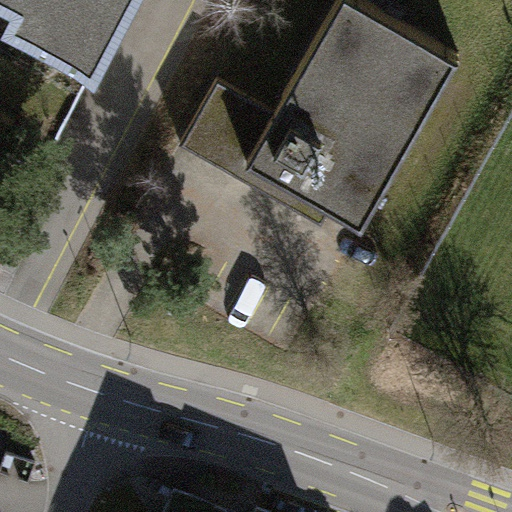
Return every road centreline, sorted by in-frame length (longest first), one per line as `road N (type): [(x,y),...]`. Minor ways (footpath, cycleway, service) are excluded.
road 1 (tertiary): [(106,395),(459,511)]
road 2 (residential): [(106,395),(65,511)]
